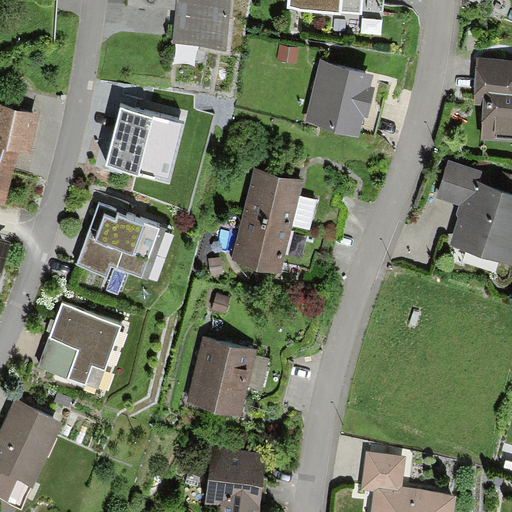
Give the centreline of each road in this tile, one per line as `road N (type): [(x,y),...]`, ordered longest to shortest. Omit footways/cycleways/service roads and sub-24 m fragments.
road 1 (residential): [(309,511),(355,294),(420,121),(438,0)]
road 2 (residential): [(92,0),(56,192),(0,350)]
